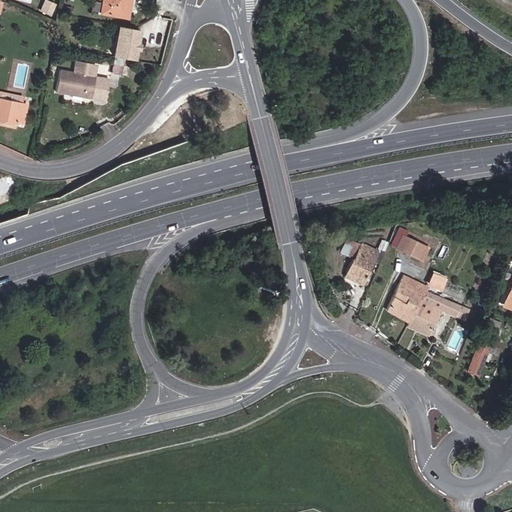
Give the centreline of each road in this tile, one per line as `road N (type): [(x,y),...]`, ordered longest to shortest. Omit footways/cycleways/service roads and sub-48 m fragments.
road 1 (trunk): [(405,0),(420,54),(411,84),(383,119),(152,184),(78,220)]
road 2 (trunk): [(511,124),(293,162),(78,220)]
road 3 (trunk): [(0,276),(261,198)]
road 4 (trunk): [(261,198),(511,153)]
road 5 (trunk): [(150,367),(136,319),(150,270),(189,236),(261,198)]
road 6 (secondary): [(66,449),(222,412),(262,383)]
road 7 (tertiary): [(0,160),(65,171),(116,147),(162,99)]
road 8 (secondary): [(249,72),(291,244)]
road 9 (secondary): [(141,413),(43,437),(18,453)]
